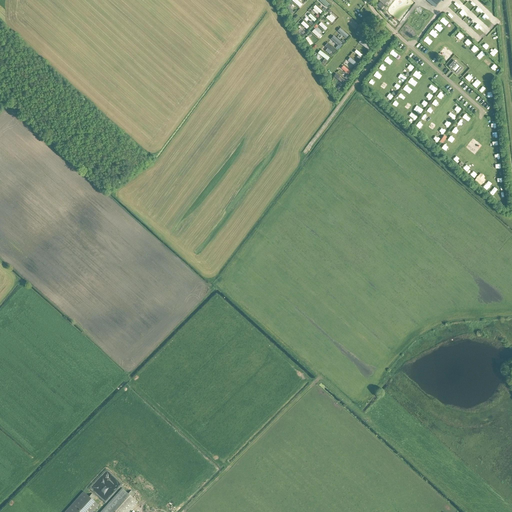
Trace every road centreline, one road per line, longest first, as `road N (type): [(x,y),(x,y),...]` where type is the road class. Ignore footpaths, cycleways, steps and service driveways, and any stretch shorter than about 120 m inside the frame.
road 1 (track): [(0,267),(227,468)]
road 2 (track): [(227,468),(316,378)]
